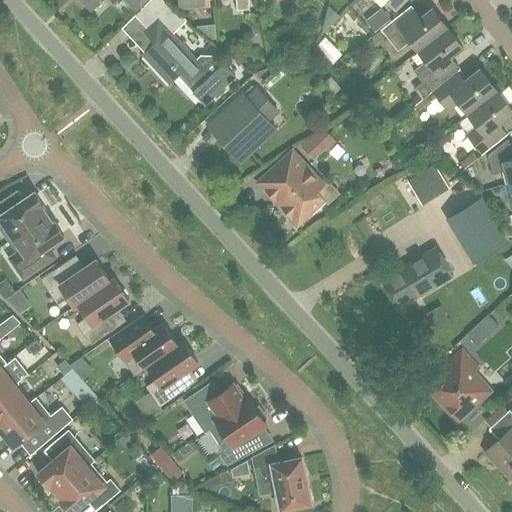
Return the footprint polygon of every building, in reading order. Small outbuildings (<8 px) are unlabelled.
[(79,0),(93,13),(105,0),(124,0),(136,11),(147,0),(79,0)] [(174,35),(188,21),(162,0),(152,0),(129,23),(141,37),(145,33),(156,45),(143,56),(171,86),(183,74),(192,84),(193,83),(199,89),(194,93),(206,107),(236,79),(224,66),(223,67),(213,57),(201,56),(197,60),(174,35)] [(237,0),(238,11),(251,10),(249,0),(237,0)] [(392,0),(393,0),(388,5),(397,13),(409,0),(392,0)] [(395,21),(382,31),(399,52),(412,42),(420,52),(449,29),(434,10),(420,21),(410,9),(395,21)] [(427,62),(415,72),(424,84),(416,90),(423,100),(429,96),(433,92),(444,84),(435,71),(464,48),(449,29),(420,52),(427,62)] [(444,84),(433,92),(448,111),(459,103),(469,115),(498,92),(481,70),(452,93),(444,83),(444,84)] [(259,130),(279,112),(258,90),(248,100),(244,95),(218,119),(233,135),(224,143),(242,163),(268,139),(259,130)] [(478,127),(467,135),(483,156),(508,136),(501,126),(511,116),(511,109),(498,92),(469,115),(478,127)] [(423,100),(416,106),(420,111),(433,100),(429,96),(423,100)] [(320,160),(342,141),(330,128),(309,147),(320,160)] [(510,184),(511,183),(511,151),(509,141),(489,157),(495,176),(507,172),(510,184)] [(305,217),(311,211),(313,214),(326,202),(318,193),(324,187),(293,154),(261,183),(291,216),(289,218),(298,227),(307,219),(305,217)] [(475,154),(462,164),(466,169),(479,158),(475,154)] [(449,188),(434,165),(408,182),(422,205),(449,188)] [(0,230),(1,230),(9,241),(47,215),(42,207),(44,205),(35,192),(8,211),(1,201),(0,201),(0,230)] [(415,196),(379,210),(387,229),(423,214),(415,196)] [(474,262),(508,241),(481,197),(447,218),(474,262)] [(53,224),(47,215),(9,241),(17,253),(9,257),(24,278),(56,256),(49,246),(64,235),(55,222),(53,224)] [(400,309),(453,276),(437,249),(383,282),(400,309)] [(497,296),(511,285),(511,259),(485,280),(497,296)] [(63,265),(41,280),(55,300),(65,293),(75,307),(79,305),(78,304),(111,282),(110,281),(96,260),(85,268),(71,277),(63,265)] [(87,317),(77,324),(91,345),(113,330),(127,321),(118,308),(129,301),(114,278),(110,281),(111,282),(78,304),(79,305),(87,317)] [(164,324),(155,330),(144,314),(110,338),(135,375),(146,368),(146,369),(148,367),(148,366),(179,345),(178,344),(164,324)] [(499,326),(488,314),(467,334),(477,345),(488,335),(499,326)] [(12,315),(0,323),(0,335),(2,337),(19,323),(12,315)] [(45,348),(37,339),(30,346),(38,354),(45,348)] [(148,366),(148,367),(157,380),(147,387),(160,406),(182,391),(174,380),(199,363),(183,341),(178,344),(179,345),(148,366)] [(461,421),(491,393),(475,375),(481,370),(463,350),(441,370),(451,381),(435,396),(444,407),(446,405),(461,421)] [(58,366),(65,374),(73,368),(65,359),(58,366)] [(5,364),(0,368),(0,397),(16,385),(19,382),(5,364)] [(81,377),(73,368),(65,374),(74,384),(81,377)] [(208,384),(184,400),(206,432),(210,429),(210,428),(246,403),(242,397),(245,395),(238,385),(235,387),(233,384),(219,394),(216,396),(208,384)] [(0,424),(29,402),(16,385),(0,397),(0,424)] [(34,429),(44,443),(69,422),(58,408),(51,414),(36,396),(29,402),(0,424),(0,426),(14,445),(34,429)] [(246,403),(210,428),(210,429),(224,448),(219,452),(227,465),(255,450),(245,436),(263,423),(265,422),(265,423),(266,422),(264,420),(267,418),(260,406),(257,408),(250,399),(249,400),(250,400),(246,403)] [(511,412),(490,430),(500,441),(487,453),(497,464),(498,463),(511,477),(511,412)] [(69,429),(49,446),(58,457),(38,473),(49,486),(51,485),(57,491),(91,462),(92,463),(96,460),(69,429)] [(261,467),(263,476),(274,474),(282,509),(312,503),(303,457),(279,462),(276,445),(253,457),(255,469),(261,467)] [(159,463),(168,456),(161,447),(152,455),(159,463)] [(130,461),(136,472),(148,464),(142,454),(130,461)] [(159,463),(167,472),(174,481),(183,473),(168,456),(159,463)] [(107,481),(92,463),(91,462),(57,491),(63,498),(61,500),(71,511),(72,511),(91,496),(100,507),(121,490),(111,478),(107,481)] [(194,498),(190,484),(173,489),(177,502),(194,498)]
